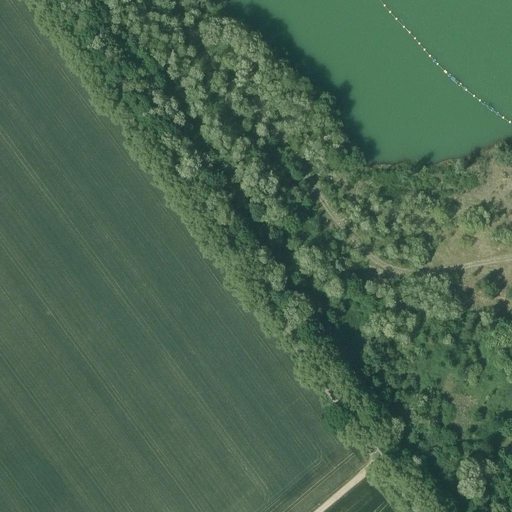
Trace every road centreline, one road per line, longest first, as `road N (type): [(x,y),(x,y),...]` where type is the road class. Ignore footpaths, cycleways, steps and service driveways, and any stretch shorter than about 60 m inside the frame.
road 1 (unclassified): [(420,511),(42,0)]
road 2 (track): [(173,0),(200,53),(368,260),(414,277),(511,260)]
